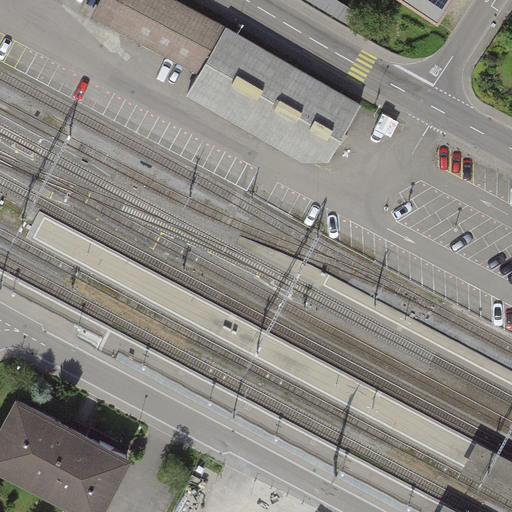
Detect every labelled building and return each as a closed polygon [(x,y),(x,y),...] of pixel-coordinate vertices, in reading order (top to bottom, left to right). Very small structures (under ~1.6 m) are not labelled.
[(198,69),(226,21),(187,0),(99,0),(93,12),(198,69)] [(308,0),(354,27),(361,12),(341,0),(308,0)] [(404,0),(435,20),(447,0),(404,0)] [(329,156),(362,97),(226,21),(198,69),(187,90),(307,157),(329,156)] [(117,358),(404,511),(422,511),(423,511),(120,352),(117,358)] [(15,391),(0,420),(0,470),(79,511),(98,511),(130,451),(15,391)] [(463,468),(511,493),(511,460),(477,442),(463,468)]
